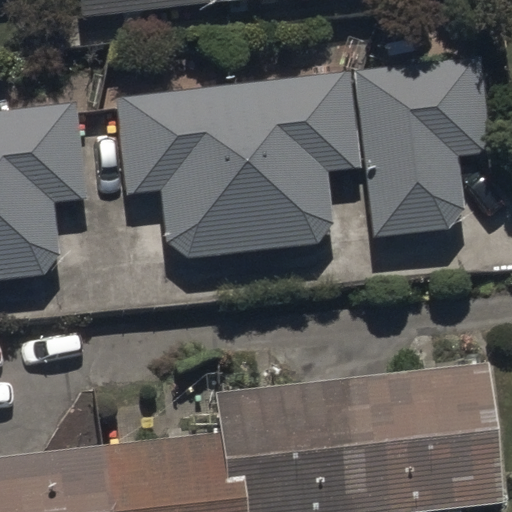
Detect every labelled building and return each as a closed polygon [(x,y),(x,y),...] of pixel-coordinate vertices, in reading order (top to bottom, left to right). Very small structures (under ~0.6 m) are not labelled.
[(80,0),(83,24),(323,0),(80,0)] [(467,69),(348,84),(368,248),(437,239),(454,220),(447,164),(478,161),(467,69)] [(338,90),(109,114),(119,207),(152,204),(158,258),(184,274),(303,258),(322,240),(316,183),(348,180),(338,90)] [(70,107),(0,114),(0,280),(35,276),(54,258),(48,201),(80,197),(70,107)] [(485,372),(222,401),(234,511),(499,511),(500,511),(485,372)] [(232,511),(225,440),(0,464),(0,511),(232,511)]
